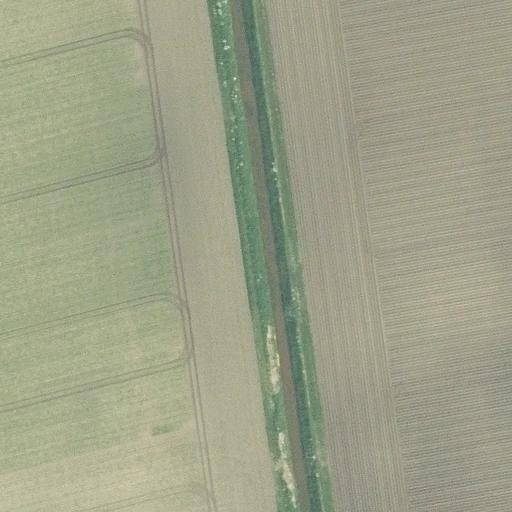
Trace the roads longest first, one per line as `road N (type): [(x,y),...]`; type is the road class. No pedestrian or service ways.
road 1 (track): [(218,0),(292,511)]
road 2 (track): [(261,0),(332,511)]
